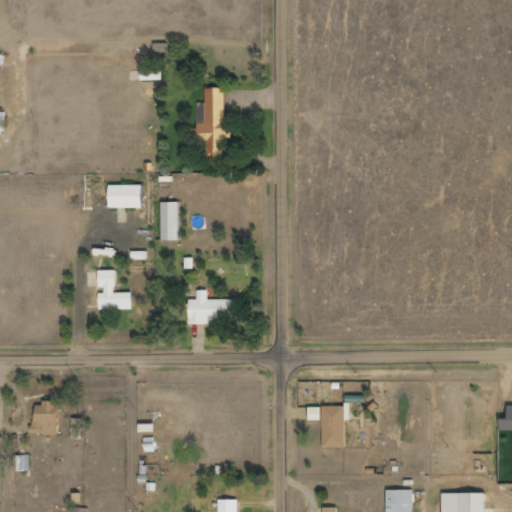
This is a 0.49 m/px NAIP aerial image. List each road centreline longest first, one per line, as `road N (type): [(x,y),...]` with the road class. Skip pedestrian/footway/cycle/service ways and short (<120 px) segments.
road 1 (residential): [(0,357),(511,352)]
road 2 (residential): [(282,511),(281,0)]
